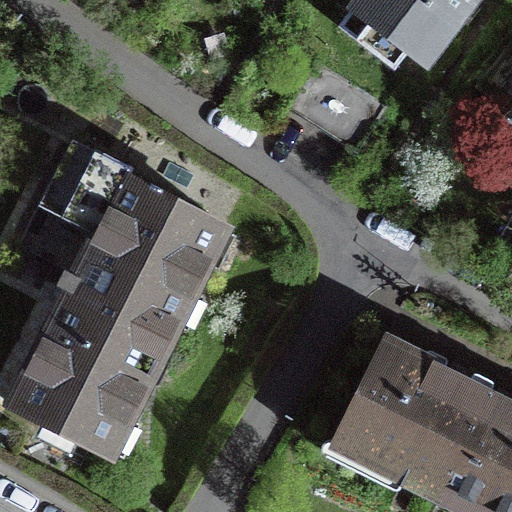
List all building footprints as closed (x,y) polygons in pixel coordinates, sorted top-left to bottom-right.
[(359,0),(355,6),(373,20),(358,40),(376,53),(394,67),(409,47),(428,61),(473,0),(359,0)] [(357,152),(386,105),(317,61),(287,107),(357,152)] [(47,334),(11,405),(109,455),(225,226),(128,177),(133,168),(94,148),(94,150),(72,138),(17,246),(64,269),(60,276),(56,284),(73,293),(51,336),(47,334)] [(493,392),(384,338),(333,440),(385,466),(403,475),(400,481),(439,500),(493,392)] [(511,511),(511,401),(493,392),(439,500),(463,511),(511,511)]
